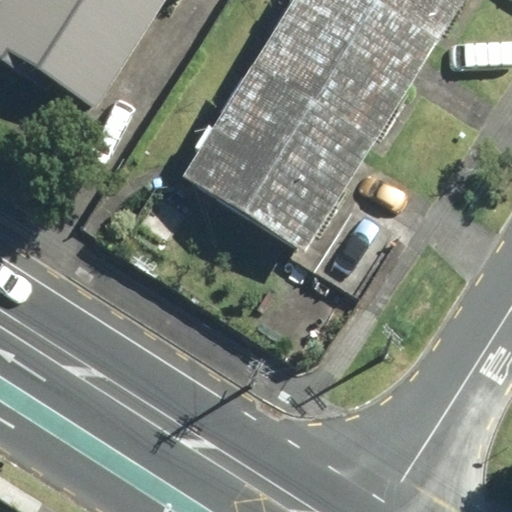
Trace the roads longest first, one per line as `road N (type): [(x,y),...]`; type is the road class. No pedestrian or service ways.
road 1 (primary): [(306,511),(0,318)]
road 2 (tertiary): [(384,511),(511,312)]
